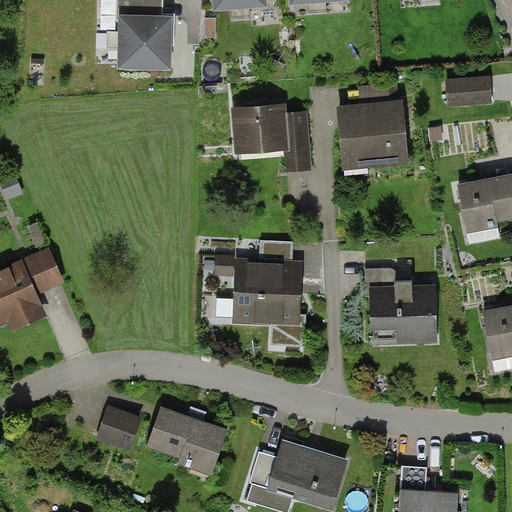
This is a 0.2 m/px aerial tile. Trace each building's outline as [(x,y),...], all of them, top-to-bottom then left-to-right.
[(258,0),(212,0),(213,8),(259,5),(258,0)] [(165,21),(120,21),(120,66),(164,67),(165,21)] [(490,79),(447,83),(449,104),(492,101),(490,79)] [(402,103),(339,108),(345,174),(368,172),(367,164),(407,160),(402,103)] [(234,114),(237,157),(288,153),(289,171),(310,170),(305,117),(284,118),(283,110),(234,114)] [(511,175),(458,186),(469,241),(500,235),(497,220),(511,216),(511,175)] [(261,268),(239,268),(239,322),(277,322),(277,340),(301,340),(301,267),(292,267),(292,248),(261,248),(261,268)] [(56,281),(44,253),(0,272),(0,325),(4,324),(8,334),(44,319),(32,292),(56,281)] [(434,288),(366,291),(369,348),(437,345),(434,288)] [(511,307),(484,313),(495,371),(511,367),(511,307)] [(167,406),(153,443),(219,468),(233,431),(167,406)] [(140,420),(112,410),(102,438),(130,448),(140,420)] [(346,467),(283,446),(277,461),(261,456),(249,490),(268,496),(270,490),(331,511),(346,467)] [(425,472),(399,470),(396,511),(454,511),(456,492),(424,489),(425,472)]
